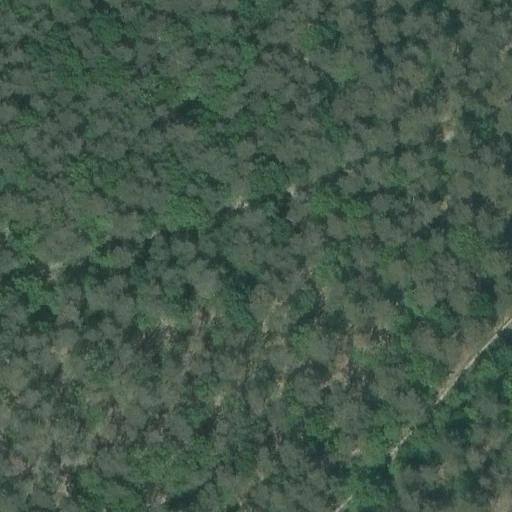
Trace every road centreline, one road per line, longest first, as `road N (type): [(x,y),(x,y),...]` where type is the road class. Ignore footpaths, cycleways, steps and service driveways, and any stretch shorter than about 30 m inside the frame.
road 1 (track): [(0,285),(511,111)]
road 2 (track): [(511,333),(340,511)]
